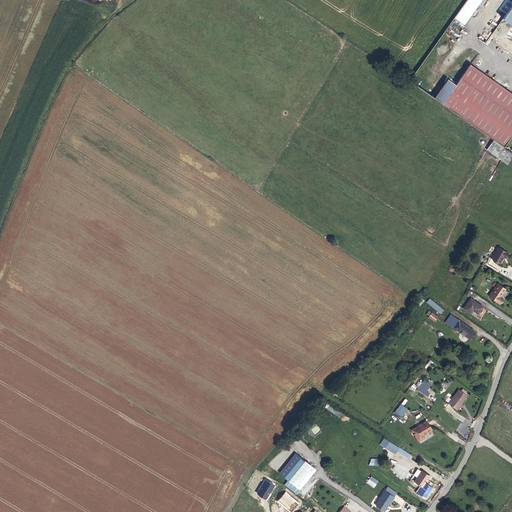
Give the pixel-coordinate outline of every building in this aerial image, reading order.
[(511,91),(470,61),(441,101),(480,129),(500,101),(511,110),(511,91)] [(506,147),(511,136),(511,110),(500,101),(480,129),(506,147)] [(510,258),(500,253),(493,264),(501,269),(505,262),(507,263),(510,258)] [(508,295),(501,290),(492,304),(503,310),(506,305),(503,302),(508,295)] [(439,313),(443,309),(429,297),(426,301),(439,313)] [(486,313),(471,303),(464,315),(471,319),(473,316),(481,321),(486,313)] [(427,317),(434,322),(438,316),(431,312),(427,317)] [(473,335),(456,323),(453,327),(456,329),(454,332),(469,342),(473,335)] [(421,386),(417,392),(422,395),(427,390),(430,386),(426,384),(424,388),(421,386)] [(433,388),(430,386),(427,390),(422,395),(429,401),(431,398),(428,395),(433,388)] [(458,414),(469,401),(461,395),(450,408),(458,414)] [(327,402),(324,408),(340,416),(343,411),(327,402)] [(393,412),(400,417),(407,408),(401,403),(393,412)] [(511,409),(503,404),(500,409),(511,416),(511,409)] [(420,429),(424,420),(416,415),(408,430),(419,436),(422,430),(420,429)] [(396,450),(397,449),(387,443),(383,449),(393,456),(394,453),(396,450)] [(396,450),(394,453),(405,460),(407,456),(396,450)] [(316,467),(305,459),(304,462),(301,460),(298,457),(284,476),(288,479),(285,483),(297,492),(316,467)] [(429,477),(421,473),(414,484),(412,487),(417,490),(419,486),(422,488),(429,477)] [(371,475),(366,482),(374,486),(378,480),(371,475)] [(388,496),(387,498),(385,497),(378,511),(390,511),(393,506),(394,506),(396,502),(393,501),(395,499),(388,496)]
